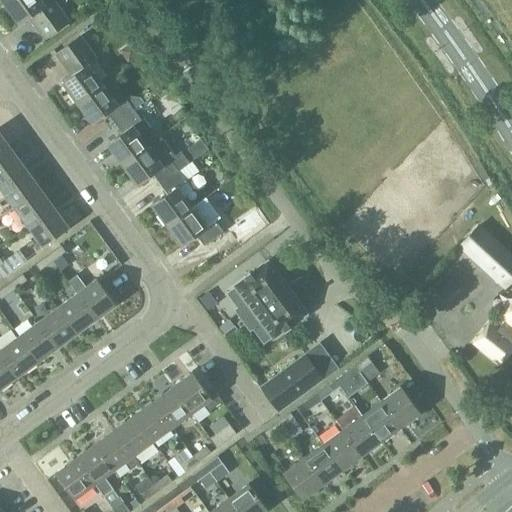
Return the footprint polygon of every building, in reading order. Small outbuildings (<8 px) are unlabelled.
[(39,0),(11,0),(5,5),(19,25),(29,19),(45,41),(69,23),(52,0),(44,6),(39,0)] [(103,85),(89,66),(97,60),(80,37),(56,55),(72,77),(62,84),(77,104),(103,85)] [(103,85),(77,104),(92,125),(107,114),(114,124),(133,110),(125,99),(124,99),(122,95),(114,94),(111,96),(103,85)] [(122,166),(158,139),(144,120),(142,121),(133,110),(114,124),(122,135),(107,146),(122,166)] [(0,158),(11,150),(0,134),(0,158)] [(160,137),(158,139),(122,166),(137,186),(152,175),(159,186),(178,171),(189,164),(180,152),(175,157),(160,137)] [(0,188),(26,170),(11,150),(0,158),(0,188)] [(40,189),(26,170),(0,188),(0,189),(14,208),(40,189)] [(178,171),(159,186),(167,196),(152,207),(167,227),(193,208),(184,197),(192,191),(178,171)] [(40,189),(14,208),(29,228),(55,209),(40,189)] [(207,227),(193,208),(167,227),(182,247),(197,236),(204,247),(223,233),(215,222),(207,227)] [(69,229),(55,209),(29,228),(43,248),(69,229)] [(254,211),(229,230),(240,246),(266,227),(254,211)] [(505,287),(511,279),(511,257),(479,226),(461,246),(505,287)] [(48,256),(53,263),(54,262),(62,256),(66,253),(61,247),(48,256)] [(3,255),(7,269),(23,265),(19,251),(3,255)] [(53,263),(48,256),(35,266),(40,272),(53,263)] [(62,256),(54,262),(61,272),(69,266),(62,256)] [(305,314),(286,288),(267,262),(257,270),(256,269),(244,278),(245,279),(235,286),(236,288),(228,294),(238,308),(236,310),(250,330),(253,328),(263,342),(272,336),(273,338),(283,330),(284,331),(296,322),(295,321),(305,314)] [(22,275),(9,284),(14,291),(27,282),(22,275)] [(116,306),(97,280),(85,288),(80,282),(72,288),(77,295),(96,321),(116,306)] [(14,291),(9,284),(0,291),(0,298),(1,301),(14,291)] [(77,295),(58,309),(77,335),(96,321),(77,295)] [(511,305),(500,321),(503,323),(498,331),(489,324),(474,343),(500,364),(511,349),(511,342),(511,341),(511,305)] [(58,309),(38,323),(57,349),(77,335),(58,309)] [(324,326),(352,352),(368,335),(339,309),(324,326)] [(38,323),(18,337),(37,364),(57,349),(38,323)] [(308,345),(324,374),(339,366),(323,336),(308,345)] [(37,364),(18,337),(0,350),(0,353),(18,378),(37,364)] [(381,342),(369,353),(380,365),(392,354),(381,342)] [(0,353),(0,391),(18,378),(0,353)] [(279,411),(322,379),(305,356),(262,388),(279,411)] [(367,357),(355,367),(359,373),(372,364),(367,357)] [(347,382),(359,373),(355,367),(335,381),(347,397),(354,392),(347,382)] [(193,374),(172,388),(191,414),(203,406),(209,413),(222,403),(216,395),(211,399),(193,374)] [(329,385),(316,395),(321,401),(334,392),(329,385)] [(381,402),(400,428),(420,413),(401,387),(381,402)] [(172,388),(153,403),(172,429),(191,414),(172,388)] [(321,401),(316,395),(303,404),(308,411),(321,401)] [(400,428),(381,402),(362,416),(381,442),(400,428)] [(153,403),(134,417),(153,443),(172,429),(153,403)] [(290,414),(277,423),(282,430),(295,420),(290,414)] [(381,442),(362,416),(342,431),(361,457),(381,442)] [(134,417),(114,431),(133,457),(153,443),(134,417)] [(282,430),(277,423),(265,433),(269,439),(282,430)] [(217,449),(237,435),(230,425),(210,439),(217,449)] [(114,431),(95,445),(114,471),(125,463),(130,470),(138,464),(133,457),(114,431)] [(361,457),(342,431),(323,445),(342,471),(361,457)] [(95,445),(76,459),(95,485),(103,497),(112,490),(104,478),(114,471),(95,445)] [(342,471),(323,445),(303,459),(322,485),(342,471)] [(193,457),(197,463),(211,454),(206,447),(193,457)] [(197,463),(193,457),(180,466),(185,473),(197,463)] [(205,466),(209,473),(222,464),(217,457),(205,466)] [(95,485),(76,459),(55,474),(74,500),(95,485)] [(322,485),(303,459),(283,474),(302,500),(322,485)] [(3,464),(0,466),(0,478),(8,473),(3,464)] [(209,473),(205,466),(191,476),(196,483),(209,473)] [(167,475),(154,485),(159,492),(172,482),(167,475)] [(249,484),(228,499),(237,511),(265,511),(268,510),(249,484)] [(159,492),(154,485),(142,494),(146,501),(159,492)] [(166,495),(171,501),(184,492),(179,485),(166,495)] [(171,501),(166,495),(153,504),(158,511),(171,501)] [(237,511),(228,499),(210,511),(237,511)] [(113,510),(114,511),(129,511),(123,503),(113,510)]
